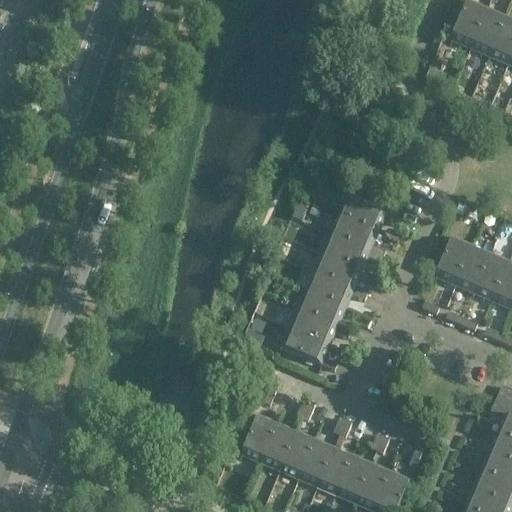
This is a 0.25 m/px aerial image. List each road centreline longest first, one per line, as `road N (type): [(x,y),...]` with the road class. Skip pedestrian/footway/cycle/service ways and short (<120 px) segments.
road 1 (tertiary): [(1,464),(105,168),(149,0)]
road 2 (tertiary): [(121,0),(0,347)]
road 3 (residential): [(391,318),(446,176),(444,143),(406,93),(442,0)]
road 4 (residential): [(133,511),(1,464)]
road 5 (residential): [(511,368),(391,318)]
